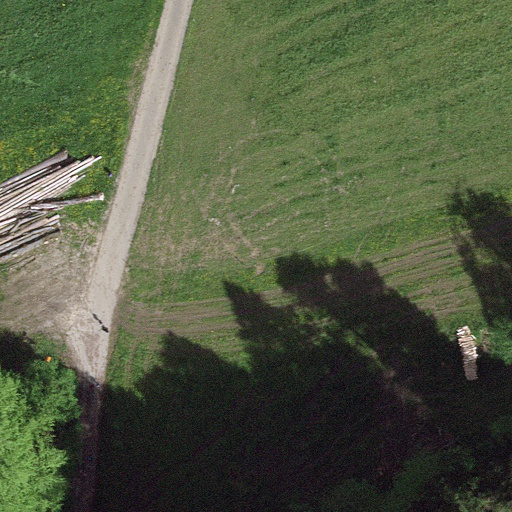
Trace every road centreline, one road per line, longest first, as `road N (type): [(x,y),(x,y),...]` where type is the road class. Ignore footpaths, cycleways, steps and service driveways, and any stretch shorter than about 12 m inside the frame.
road 1 (unclassified): [(180,0),(93,357)]
road 2 (track): [(93,357),(67,511)]
